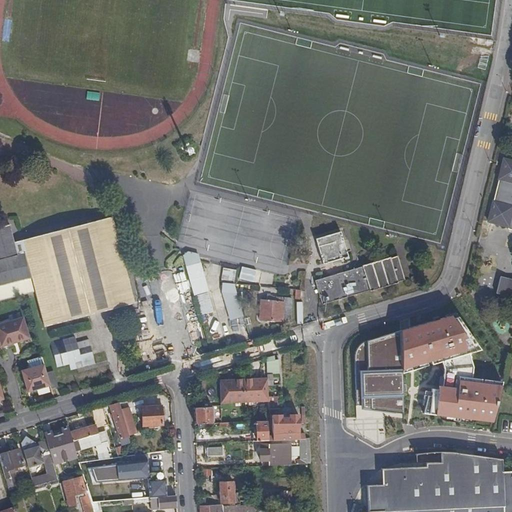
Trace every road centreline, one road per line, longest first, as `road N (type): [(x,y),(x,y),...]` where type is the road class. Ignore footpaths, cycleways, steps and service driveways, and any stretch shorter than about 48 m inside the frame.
road 1 (residential): [(327,331),(432,299),(448,285),(511,6)]
road 2 (residential): [(0,427),(180,373)]
road 3 (residential): [(511,446),(426,438),(338,464)]
road 4 (residential): [(180,373),(327,331)]
road 5 (unclassified): [(180,373),(188,511)]
road 6 (residential): [(327,331),(338,464)]
